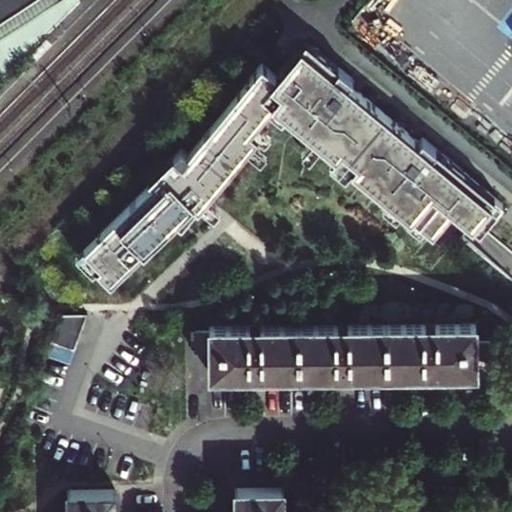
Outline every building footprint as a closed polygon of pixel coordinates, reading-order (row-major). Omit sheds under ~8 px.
[(0,0),(0,20),(31,0),(0,0)] [(147,182),(80,248),(96,264),(93,268),(107,282),(169,221),(189,202),(198,211),(201,209),(207,203),(250,155),(236,144),(241,137),(247,130),(240,124),(245,117),(257,104),(261,98),(275,109),(303,131),(310,137),(325,150),(331,142),(346,155),(340,162),(377,192),(390,203),(402,212),(422,229),(430,235),(454,206),(457,209),(471,220),(480,227),(500,202),(419,136),(415,140),(345,83),(349,77),(302,39),(272,75),(258,63),(248,76),(184,152),(177,147),(144,179),(147,182)] [(31,65),(49,48),(43,42),(26,59),(31,65)] [(261,98),(257,104),(270,115),(275,109),(261,98)] [(259,129),(245,117),(240,124),(247,130),(254,136),(259,129)] [(310,137),(303,131),(291,145),(298,151),(310,137)] [(255,148),(241,137),(236,144),(250,155),(255,148)] [(346,155),(331,142),(325,150),(319,157),(334,169),(340,162),(346,155)] [(390,203),(377,192),(373,198),(385,208),(390,203)] [(198,211),(189,202),(169,221),(179,231),(198,211)] [(219,216),(207,203),(201,209),(213,222),(219,216)] [(471,220),(457,209),(451,216),(465,227),(471,220)] [(422,229),(402,212),(397,218),(417,235),(422,229)] [(96,264),(80,248),(73,255),(89,271),(93,268),(96,264)] [(87,313),(62,314),(53,340),(76,347),(87,313)] [(476,341),(475,323),(223,324),(223,328),(208,328),(208,350),(223,350),(224,371),(249,370),(249,382),(251,382),(251,381),(260,381),(260,370),(337,370),(337,381),(339,381),(348,381),(348,370),(425,370),(425,381),(427,381),(427,380),(436,380),(436,369),(475,369),(475,354),(490,354),(490,340),(476,341)] [(235,487),(235,511),(283,511),(283,486),(235,487)] [(68,488),(68,511),(116,511),(116,488),(68,488)]
